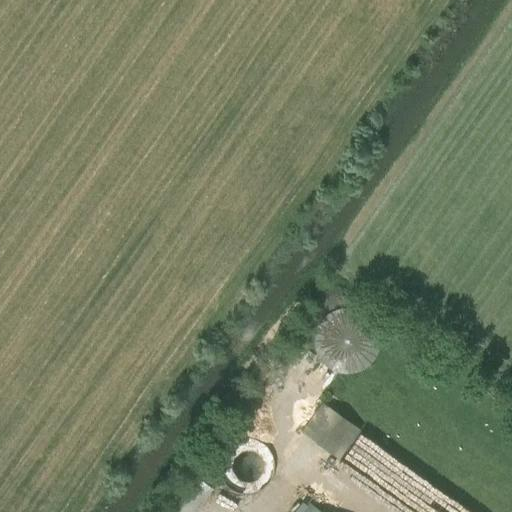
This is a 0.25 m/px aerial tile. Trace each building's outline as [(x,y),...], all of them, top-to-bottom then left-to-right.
[(313,345),(315,353),(319,360),(324,366),(331,371),(338,373),(346,374),(354,373),(361,370),(368,365),(373,359),(376,351),(378,344),(377,336),(375,328),(370,321),(364,316),(357,312),(350,310),(342,310),(334,311),(327,315),(321,320),(316,327),(314,335),(313,343),(313,345)] [(298,429),(337,457),(358,427),(319,399),(298,429)] [(342,456),(333,469),(383,504),(392,491),(401,497),(406,490),(411,494),(422,479),(355,433),(340,455),(342,456)] [(265,465),(266,460),(265,455),(264,450),(261,446),(258,443),(255,440),(250,438),(245,436),(240,436),(232,438),(228,441),(225,444),(222,447),(219,452),(218,460),(218,465),(220,470),(225,477),(229,480),(233,483),(241,484),(246,484),(251,483),(255,480),(258,478),(262,474),(264,470),(265,465)] [(216,477),(198,465),(192,475),(209,486),(216,477)]
